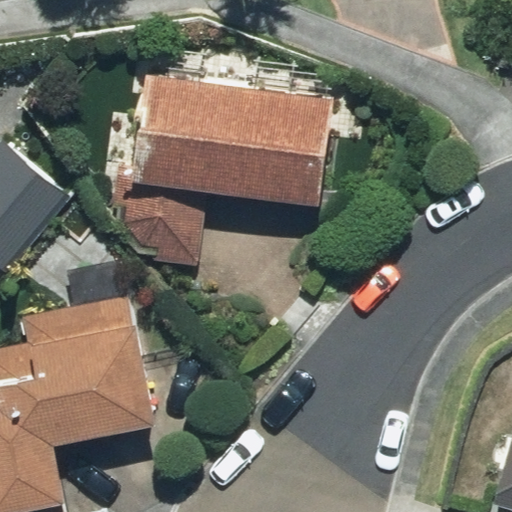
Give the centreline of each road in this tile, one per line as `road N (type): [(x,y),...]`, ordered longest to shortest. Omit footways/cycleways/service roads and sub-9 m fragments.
road 1 (residential): [(511,223),(422,290),(340,408),(286,511)]
road 2 (unknown): [(225,0),(274,11),(444,87),(511,137)]
road 3 (unknown): [(0,13),(139,0)]
